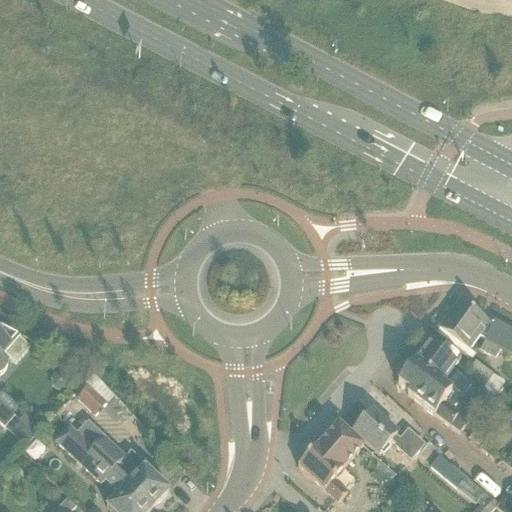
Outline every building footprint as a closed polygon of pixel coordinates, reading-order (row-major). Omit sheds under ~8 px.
[(511,333),(493,324),(492,327),(458,303),(435,335),(473,362),(476,357),(471,353),(479,338),(485,342),(479,353),(495,362),(501,351),(511,356),(511,333)] [(0,327),(0,375),(1,374),(2,374),(3,373),(4,372),(5,371),(5,370),(6,369),(6,368),(6,367),(6,366),(7,365),(7,364),(6,363),(6,362),(6,361),(6,360),(5,359),(5,358),(4,357),(3,356),(3,355),(15,365),(29,349),(17,339),(18,338),(19,337),(8,332),(0,327)] [(445,349),(441,353),(429,344),(415,363),(463,398),(472,386),(452,371),(461,361),(445,349)] [(415,363),(413,366),(411,365),(408,366),(402,373),(402,376),(404,377),(397,386),(409,395),(407,397),(434,418),(459,435),(466,425),(468,427),(470,424),(460,402),(463,398),(415,363)] [(475,363),(467,373),(483,386),(492,376),(475,363)] [(93,419),(106,407),(88,388),(75,401),(93,419)] [(1,393),(0,394),(0,405),(12,417),(19,409),(1,393)] [(0,427),(4,431),(15,419),(12,417),(0,405),(0,427)] [(398,437),(387,427),(372,414),(353,436),(378,458),(391,444),(395,448),(393,450),(410,464),(425,448),(407,433),(399,442),(396,440),(398,437)] [(36,438),(41,432),(23,417),(18,422),(36,438)] [(365,448),(353,438),(338,425),(318,448),(317,447),(297,470),(337,506),(348,494),(334,482),(365,448)] [(104,442),(95,434),(87,426),(76,437),(85,445),(153,510),(169,494),(145,471),(147,469),(131,454),(125,461),(104,442)] [(85,445),(76,437),(69,431),(56,445),(100,488),(104,484),(112,491),(111,493),(111,498),(115,501),(106,510),(108,511),(151,511),(153,510),(85,445)] [(438,459),(429,469),(479,509),(475,511),(493,511),(497,509),(438,459)] [(58,511),(72,511),(75,509),(67,501),(57,511),(58,511)]
